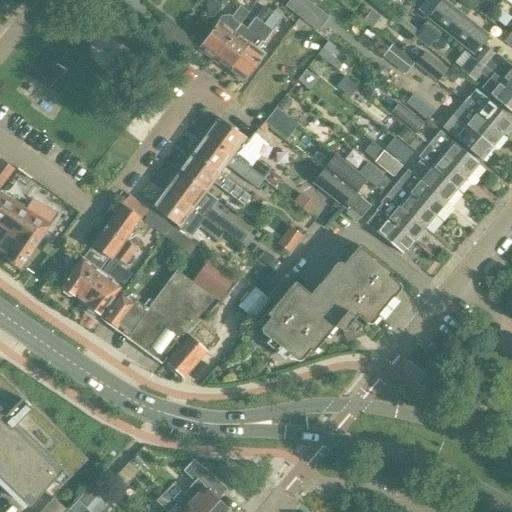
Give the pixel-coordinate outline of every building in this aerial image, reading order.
[(305,0),(290,0),(285,6),(317,31),(328,17),(305,0)] [(474,54),(472,57),(486,68),(486,67),(494,74),(495,75),(511,88),(511,66),(506,62),(496,55),(482,44),(489,36),(443,0),(425,0),(418,10),(474,54)] [(463,0),(474,8),(478,12),(482,6),(481,2),(480,1),(480,0),(463,0)] [(214,60),(229,71),(273,12),(264,6),(245,30),(239,25),(214,60)] [(199,49),(214,60),(239,25),(248,14),(239,7),(232,17),(229,15),(221,16),(216,23),(218,24),(199,49)] [(499,9),(492,17),(505,27),(511,18),(499,9)] [(273,12),(229,71),(244,83),(263,57),(255,50),(260,43),(262,44),(280,21),(279,20),(282,16),(274,11),(273,12)] [(371,11),(363,21),(372,28),(380,18),(371,11)] [(155,30),(184,52),(192,41),(164,18),(155,30)] [(398,25),(413,37),(418,31),(403,19),(398,25)] [(425,22),(418,31),(413,37),(413,38),(428,50),(440,34),(425,22)] [(326,42),(317,54),(331,65),(341,52),(326,42)] [(391,46),(382,57),(405,74),(413,63),(391,46)] [(437,81),(447,69),(425,51),(415,63),(437,81)] [(30,78),(64,93),(74,69),(40,54),(30,78)] [(486,68),(472,57),(461,70),(475,81),(481,74),(489,81),(482,89),(511,113),(511,88),(495,75),(494,74),(486,67),(486,68)] [(343,77),(336,87),(344,93),(352,83),(343,77)] [(477,113),(476,113),(502,135),(503,135),(507,135),(511,129),(510,125),(511,123),(511,120),(475,90),(464,102),(477,113)] [(280,104),(280,108),(283,110),(287,110),(291,104),(291,100),(288,97),(284,98),(280,104)] [(492,148),(502,135),(476,113),(463,103),(452,116),(456,118),(492,148)] [(390,114),(405,126),(415,134),(420,127),(423,124),(398,104),(390,114)] [(265,122),(270,126),(276,130),(286,117),(275,109),(265,122)] [(452,116),(452,115),(442,128),(455,139),(482,161),(492,148),(456,118),(452,116)] [(218,118),(204,136),(262,179),(267,172),(269,170),(253,158),(254,157),(258,157),(266,146),(265,142),(253,134),(248,141),(243,138),(244,137),(218,118)] [(265,122),(259,130),(264,134),(270,126),(265,122)] [(415,134),(405,126),(397,136),(414,150),(422,140),(414,134),(415,134)] [(439,132),(428,145),(468,178),(478,164),(439,132)] [(204,136),(192,154),(220,174),(224,168),(254,190),(262,179),(204,136)] [(385,149),(404,164),(413,153),(394,137),(385,149)] [(366,151),(376,158),(384,146),(374,139),(366,151)] [(418,157),(420,159),(457,190),(468,178),(428,145),(418,157)] [(374,162),(393,178),(402,166),(383,151),(374,162)] [(192,154),(178,171),(206,192),(213,183),(244,206),(251,196),(220,174),(192,154)] [(356,192),(366,179),(334,155),(324,168),(356,192)] [(420,159),(410,172),(446,203),(457,190),(420,159)] [(0,163),(0,185),(12,170),(2,162),(0,163)] [(390,181),(366,162),(357,172),(381,192),(390,181)] [(348,211),(349,210),(345,206),(355,193),(359,197),(360,196),(323,167),(311,183),(348,211)] [(407,170),(396,183),(436,216),(446,203),(410,172),(407,170)] [(178,171),(165,189),(224,232),(230,223),(200,201),(206,192),(178,171)] [(267,172),(262,179),(273,187),(274,185),(276,186),(281,179),(272,172),(270,174),(267,172)] [(396,183),(385,196),(425,229),(436,216),(396,183)] [(224,232),(165,189),(152,207),(180,228),(187,218),(218,241),(224,232)] [(360,218),(370,206),(359,197),(355,193),(345,206),(349,210),(360,218)] [(302,194),(295,203),(305,211),(306,210),(311,213),(316,207),(312,204),(313,202),(302,194)] [(128,196),(92,245),(111,260),(131,233),(144,216),(148,211),(128,196)] [(381,203),(376,209),(387,219),(414,242),(419,242),(423,236),(422,232),(425,229),(385,196),(380,202),(381,203)] [(0,244),(0,250),(6,255),(4,259),(21,270),(49,228),(0,198),(0,226),(8,232),(0,244)] [(387,219),(376,209),(375,210),(376,211),(366,224),(403,255),(414,242),(387,219)] [(146,217),(143,221),(163,237),(170,227),(148,211),(144,216),(146,217)] [(292,226),(280,241),(292,250),(304,235),(292,226)] [(170,227),(163,237),(188,255),(195,246),(174,230),(170,227)] [(99,317),(131,274),(121,266),(123,263),(125,265),(142,242),(131,233),(111,260),(80,303),(99,317)] [(60,288),(80,303),(111,260),(92,245),(89,249),(60,288)] [(262,327),(261,329),(261,331),(262,332),(262,333),(263,334),(270,340),(271,338),(289,353),(288,354),(294,360),(296,361),(297,361),(299,361),(301,360),(303,358),(309,350),(312,353),(335,325),(343,332),(347,327),(354,333),(357,329),(360,325),(353,320),(356,316),(365,323),(368,319),(372,323),(378,315),(392,297),(393,298),(400,290),(397,287),(399,285),(397,282),(389,276),(392,273),(359,246),(322,290),(317,286),(310,295),(286,275),(266,298),(270,301),(275,305),(267,315),(270,318),(262,327)] [(268,254),(263,261),(274,269),(279,262),(268,254)] [(192,282),(217,300),(236,277),(209,258),(192,282)] [(176,272),(154,302),(127,337),(161,361),(182,333),(184,334),(214,299),(176,272)] [(103,319),(127,337),(154,302),(149,298),(142,307),(135,302),(139,296),(127,287),(103,319)] [(255,289),(239,307),(253,319),(270,301),(266,298),(258,291),(255,289)] [(165,362),(182,378),(212,347),(208,343),(202,349),(189,336),(165,362)] [(0,479),(28,507),(78,455),(0,378),(0,479)] [(196,495),(182,510),(183,511),(226,511),(228,511),(217,500),(226,490),(206,471),(197,480),(185,469),(178,478),(196,495)] [(86,490),(77,500),(86,509),(100,493),(101,492),(92,483),(86,490)] [(183,511),(182,510),(163,493),(156,502),(166,511),(183,511)] [(65,511),(52,500),(40,511),(65,511)] [(89,511),(86,509),(77,500),(66,511),(89,511)]
